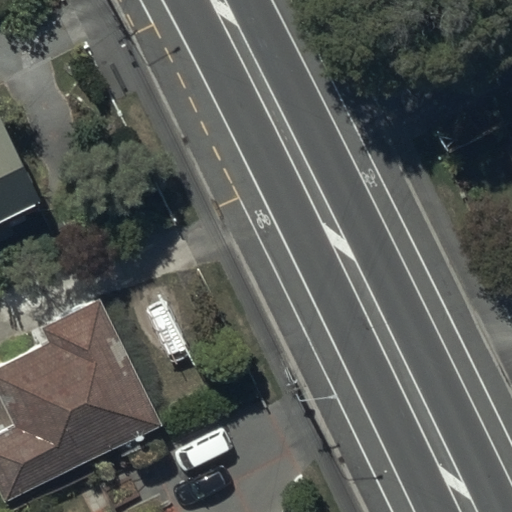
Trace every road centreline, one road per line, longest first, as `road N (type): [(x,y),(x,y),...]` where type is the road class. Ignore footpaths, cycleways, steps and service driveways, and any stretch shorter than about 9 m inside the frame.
road 1 (secondary): [(298,144),(469,511)]
road 2 (residential): [(298,144),(511,53)]
road 3 (secondary): [(222,0),(298,144)]
